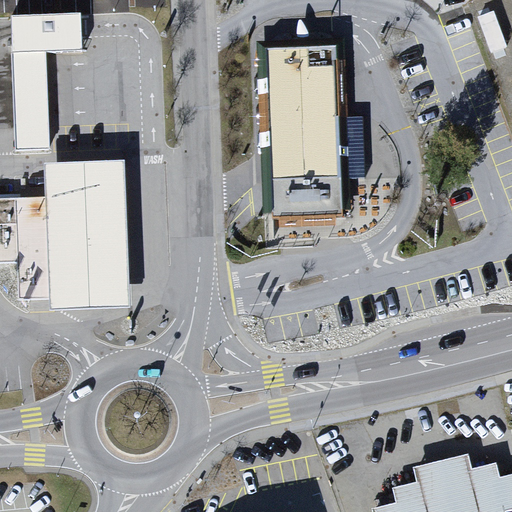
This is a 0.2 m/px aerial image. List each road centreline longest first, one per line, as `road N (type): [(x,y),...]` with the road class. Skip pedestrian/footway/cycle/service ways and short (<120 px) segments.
road 1 (residential): [(192,0),(201,162),(194,308)]
road 2 (primary): [(511,340),(275,392)]
road 3 (primary): [(168,373),(150,366),(112,370),(84,397),(79,434)]
